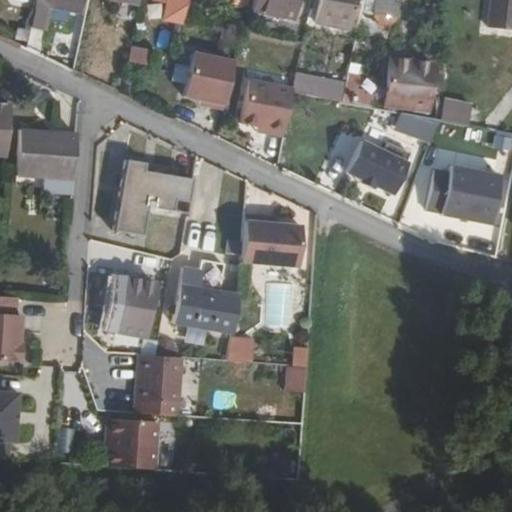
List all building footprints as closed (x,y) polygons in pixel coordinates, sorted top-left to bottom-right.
[(37,0),(31,30),(45,33),(51,5),(72,9),(81,11),(83,0),(37,0)] [(188,0),(169,0),(165,17),(184,22),(184,21),(188,0)] [(253,0),(251,10),(294,20),(298,0),(253,0)] [(357,0),(316,0),(312,22),(351,31),(357,0)] [(378,0),(363,0),(361,12),(376,14),(378,0)] [(399,0),(378,0),(376,14),(375,15),(397,17),(399,0)] [(511,0),(488,0),(483,32),(511,36),(511,0)] [(78,21),(81,11),(72,9),(69,18),(78,21)] [(129,63),(147,65),(149,49),(131,47),(129,63)] [(232,63),(191,54),(181,103),(222,111),(232,63)] [(427,113),(429,66),(384,64),(383,107),(413,113),(427,113)] [(343,103),(373,109),(378,82),(348,76),(343,103)] [(291,94),(292,90),(247,79),(246,86),(289,94),(291,94)] [(293,87),(291,94),(340,103),(343,88),(295,79),(293,87)] [(289,94),(246,86),(237,122),(255,127),(263,128),(262,133),(280,138),(289,94)] [(467,126),(473,105),(446,97),(440,118),(467,126)] [(435,140),(437,119),(398,115),(396,136),(435,140)] [(71,191),(75,130),(19,126),(15,175),(42,177),(41,189),(71,191)] [(340,172),(391,197),(407,163),(356,139),(340,172)] [(145,160),(126,156),(113,230),(142,236),(147,207),(185,214),(192,177),(143,169),(145,160)] [(426,212),(489,225),(499,175),(446,164),(444,171),(435,169),(426,212)] [(299,223),(243,218),(239,262),(295,267),(299,223)] [(201,271),(182,268),(179,286),(198,289),(201,271)] [(153,282),(114,274),(103,329),(143,336),(153,282)] [(198,289),(179,286),(173,321),(231,331),(237,296),(198,289)] [(16,298),(0,296),(0,360),(18,362),(19,344),(18,344),(19,316),(15,316),(16,298)] [(306,392),(308,349),(294,348),(293,367),(286,367),(285,391),(306,392)] [(137,354),(133,412),(158,414),(178,415),(180,357),(137,354)] [(16,393),(0,391),(0,438),(13,439),(16,393)] [(133,412),(106,411),(104,443),(108,443),(107,465),(154,468),(158,414),(133,412)]
